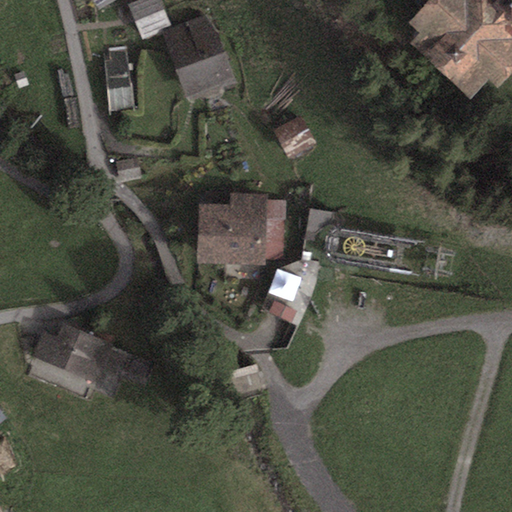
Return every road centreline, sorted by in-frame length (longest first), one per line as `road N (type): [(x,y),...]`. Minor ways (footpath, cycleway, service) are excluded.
road 1 (residential): [(336,511),(307,471),(259,366),(191,299),(155,218),(110,178)]
road 2 (track): [(511,318),(397,336),(284,410)]
road 3 (residential): [(110,178),(132,248),(130,281),(103,298),(0,319)]
road 4 (residential): [(70,0),(110,178)]
road 5 (track): [(117,214),(0,149)]
